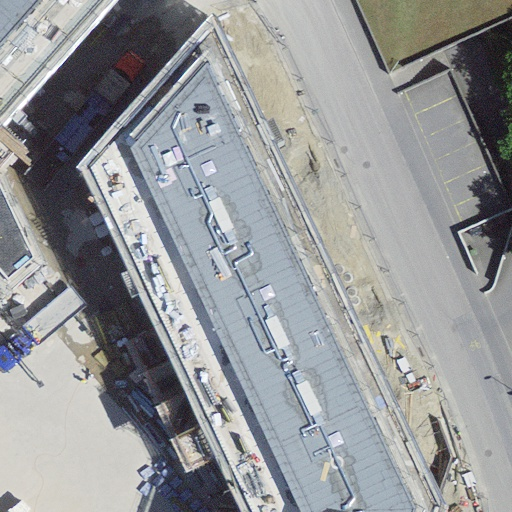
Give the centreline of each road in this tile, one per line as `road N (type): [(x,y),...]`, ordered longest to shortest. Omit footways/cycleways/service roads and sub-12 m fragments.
road 1 (residential): [(463,366),(300,0)]
road 2 (residential): [(511,503),(463,366)]
